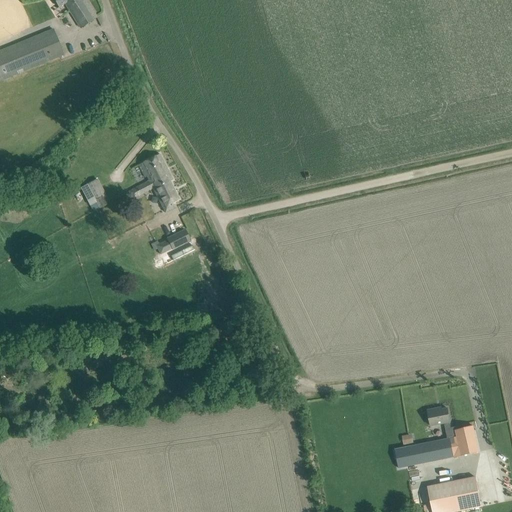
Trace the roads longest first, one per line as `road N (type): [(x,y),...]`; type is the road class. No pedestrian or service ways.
road 1 (unclassified): [(466,373),(316,389),(296,381),(147,97),(107,0)]
road 2 (track): [(215,219),(511,153)]
